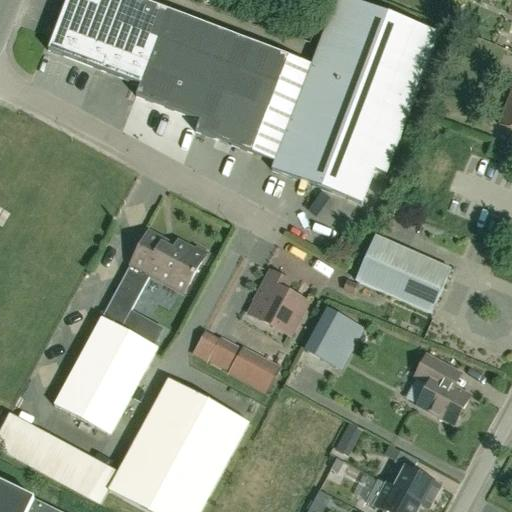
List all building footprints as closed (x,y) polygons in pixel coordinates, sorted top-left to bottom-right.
[(273,164),(279,149),(310,67),(133,0),(66,0),(46,52),(139,87),(135,99),(199,123),(194,134),(251,155),(273,164)] [(279,149),(273,164),(270,172),(360,207),(373,172),(384,177),(438,35),(345,0),(335,0),(310,67),(279,149)] [(511,92),(499,126),(511,131),(511,92)] [(0,143),(0,261),(62,296),(112,206),(0,143)] [(149,236),(54,410),(110,441),(159,352),(122,332),(150,280),(184,298),(201,268),(204,269),(210,258),(196,251),(195,254),(178,245),(173,254),(163,248),(165,244),(149,236)] [(430,316),(450,271),(375,238),(355,283),(430,316)] [(267,284),(249,317),(271,328),(272,326),(289,335),(305,305),(267,284)] [(360,332),(327,314),(305,357),(330,370),(341,349),(349,353),(360,332)] [(275,375),(220,343),(221,342),(206,334),(192,356),(207,365),(210,361),(230,373),(229,376),(263,396),(275,375)] [(454,428),(470,398),(444,384),(451,371),(426,357),(415,378),(429,385),(417,408),(454,428)] [(169,383),(160,399),(118,476),(109,494),(142,511),(201,511),(248,426),(169,383)] [(288,439),(314,451),(336,403),(310,391),(288,439)] [(344,437),(354,417),(344,413),(335,433),(344,437)] [(8,417),(0,433),(0,454),(100,509),(118,476),(8,417)] [(356,441),(361,433),(351,427),(346,435),(356,441)] [(396,467),(386,487),(421,507),(429,511),(440,490),(412,474),(417,463),(400,454),(394,465),(396,467)] [(338,476),(343,465),(336,461),(331,472),(338,476)] [(417,511),(421,507),(386,487),(377,483),(366,504),(380,511),(417,511)] [(54,511),(0,485),(0,511),(54,511)] [(326,497),(319,493),(314,504),(321,507),(326,497)] [(298,494),(292,511),(304,511),(309,498),(298,494)]
